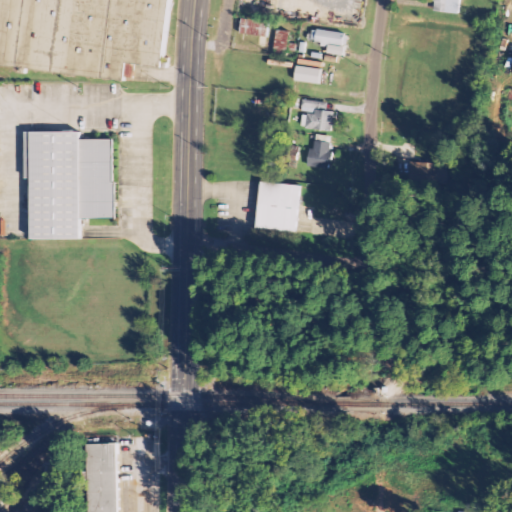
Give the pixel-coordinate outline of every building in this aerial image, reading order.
[(174,0),(166,67),(132,63),(130,78),(0,61),(0,21),(2,0),(174,0)] [(437,0),(436,9),(460,12),(461,0),(437,0)] [(244,33),(271,38),(273,23),(247,18),(244,33)] [(331,55),(348,57),(350,33),(316,30),(314,41),(324,42),(324,47),(332,48),(331,55)] [(296,32),(278,31),(277,65),(290,65),(291,50),(295,51),(296,32)] [(326,70),(301,66),(298,81),(324,85),(326,70)] [(337,131),(338,112),(331,111),(332,102),(305,101),(305,113),(304,129),(337,131)] [(117,137),(84,138),(83,129),(31,130),(33,237),(82,236),(82,217),(118,217),(117,137)] [(336,143),(314,142),(313,168),(335,169),(336,143)] [(438,163),(411,163),(411,183),(438,184),(438,163)] [(264,180),(259,227),(297,230),(301,184),(264,180)] [(121,442),(122,511),(88,511),(87,443),(121,442)]
